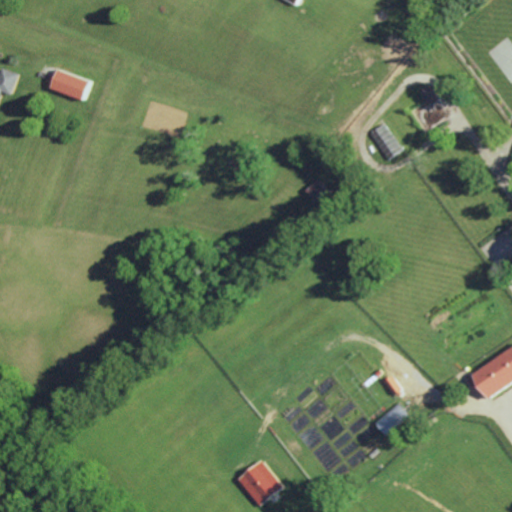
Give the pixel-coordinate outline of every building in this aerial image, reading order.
[(0,105),(4,92),(14,95),(21,73),(3,67),(0,77),(0,105)] [(88,98),(93,79),(59,71),(54,90),(88,98)] [(372,133),(391,160),(405,150),(386,124),(372,133)] [(511,350),(476,372),(491,397),(511,384),(511,350)] [(239,479),(260,506),(285,487),(264,460),(239,479)]
